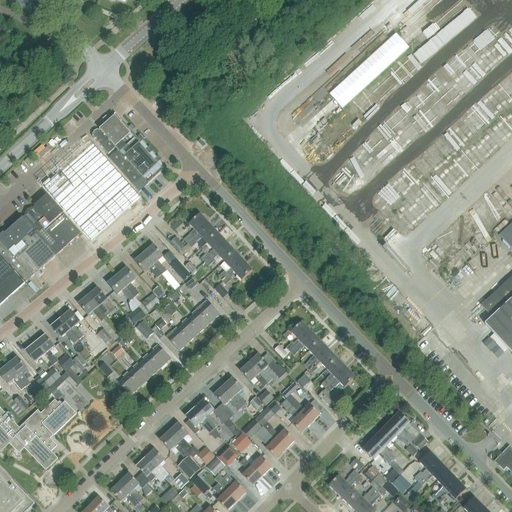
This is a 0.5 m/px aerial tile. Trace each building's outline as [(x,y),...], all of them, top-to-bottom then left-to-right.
[(368,28),(401,0),(380,0),(360,17),(363,21),(357,25),(360,28),(365,24),(368,28)] [(413,27),(434,12),(430,6),(408,21),(413,27)] [(476,7),(457,25),(465,34),(484,16),(476,7)] [(425,48),(442,32),(434,23),(417,39),(425,48)] [(401,34),(331,93),(353,118),(390,87),(386,83),(393,77),(390,73),(395,69),(392,66),(413,48),(401,34)] [(163,171),(158,165),(115,117),(100,130),(92,137),(108,155),(116,148),(118,151),(109,159),(139,193),(163,171)] [(41,187),(90,242),(140,198),(93,144),(88,148),(50,181),(49,180),(41,187)] [(44,217),(32,228),(57,256),(82,234),(48,196),(35,208),(44,217)] [(198,235),(209,225),(201,215),(190,225),(195,231),(185,240),(188,244),(194,239),(198,235)] [(56,256),(23,219),(0,239),(0,253),(26,283),(56,256)] [(218,234),(209,225),(198,235),(207,244),(218,234)] [(511,246),(511,225),(502,235),(511,246)] [(227,243),(218,234),(207,244),(216,253),(227,243)] [(170,243),(179,252),(184,247),(176,237),(170,243)] [(197,243),(194,239),(188,244),(192,248),(197,243)] [(235,252),(227,243),(216,253),(224,262),(235,252)] [(154,246),(144,254),(162,275),(166,272),(158,261),(163,257),(154,246)] [(244,261),(235,252),(224,262),(233,272),(244,261)] [(144,254),(135,262),(144,273),(149,269),(157,279),(162,275),(144,254)] [(202,259),(206,263),(211,258),(207,254),(202,259)] [(0,305),(25,283),(14,272),(14,271),(0,255),(0,305)] [(209,266),(214,262),(211,258),(206,263),(209,266)] [(190,275),(177,260),(170,267),(183,281),(190,275)] [(253,271),(244,261),(233,272),(242,281),(253,271)] [(197,270),(191,263),(186,266),(192,274),(197,270)] [(126,269),(117,277),(135,298),(139,295),(131,284),(136,280),(126,269)] [(166,272),(162,275),(165,280),(170,276),(167,271),(166,272)] [(220,278),(223,281),(228,276),(225,273),(220,278)] [(232,280),(228,276),(223,281),(227,285),(232,280)] [(130,302),(135,298),(117,277),(108,284),(117,296),(122,292),(130,302)] [(511,277),(481,306),(492,318),(485,325),(494,335),(507,349),(511,353),(511,277)] [(196,284),(192,280),(186,285),(190,290),(196,284)] [(224,298),(228,294),(220,285),(216,289),(224,298)] [(97,289),(88,297),(106,319),(111,315),(102,304),(107,301),(97,289)] [(160,301),(165,298),(157,289),(153,292),(160,301)] [(170,297),(174,301),(180,297),(176,292),(170,297)] [(147,312),(159,303),(153,296),(142,305),(147,312)] [(88,297),(79,305),(88,316),(93,312),(102,322),(106,319),(88,297)] [(202,305),(203,307),(198,312),(209,325),(219,315),(208,303),(206,301),(202,305)] [(168,313),(172,317),(176,313),(169,305),(164,309),(168,313)] [(146,317),(139,308),(128,317),(136,326),(146,317)] [(193,316),(188,321),(199,334),(209,325),(198,312),(197,310),(192,315),(193,316)] [(70,312),(61,320),(78,341),(83,337),(75,327),(80,323),(70,312)] [(133,326),(126,318),(117,326),(124,333),(133,326)] [(162,319),(155,326),(160,331),(167,325),(162,319)] [(186,319),(182,324),(183,325),(178,330),(189,342),(199,334),(188,321),(186,319)] [(78,341),(61,320),(52,327),(62,338),(66,335),(74,344),(78,341)] [(136,328),(147,340),(154,333),(143,321),(136,328)] [(296,347),(311,332),(302,323),(291,333),(298,340),(293,344),(296,347)] [(179,351),(189,342),(178,330),(176,328),(172,332),(173,334),(168,339),(179,351)] [(115,344),(103,330),(98,334),(109,348),(115,344)] [(319,341),(311,332),(296,347),(299,350),(304,346),(309,351),(319,341)] [(45,336),(35,344),(53,365),(58,361),(50,351),(54,348),(45,336)] [(102,355),(107,351),(96,337),(91,341),(102,355)] [(328,350),(319,341),(309,351),(314,357),(309,361),(313,365),(318,361),(328,350)] [(292,343),(286,348),(290,352),(296,347),(293,344),(292,343)] [(49,368),(53,365),(35,344),(27,351),(36,363),(41,358),(49,368)] [(116,359),(124,352),(119,346),(111,353),(116,359)] [(154,352),(149,357),(160,369),(170,360),(158,347),(158,348),(157,346),(152,350),(154,352)] [(280,347),(275,351),(283,359),(288,355),(287,355),(290,352),(286,349),(284,351),(280,347)] [(296,347),(290,352),(294,356),(299,350),(296,347)] [(327,370),(337,359),(328,350),(318,361),(313,365),(317,368),(321,364),(327,370)] [(74,364),(66,355),(57,362),(65,372),(74,364)] [(149,379),(160,369),(149,357),(147,355),(143,359),(144,361),(138,366),(149,379)] [(269,367),(259,356),(250,363),(269,384),(272,380),(264,371),(269,367)] [(74,360),(82,370),(87,367),(79,357),(74,360)] [(18,358),(8,366),(25,387),(30,384),(22,374),(27,369),(18,358)] [(346,368),(337,359),(327,370),(332,375),(327,379),(331,383),(335,379),(346,368)] [(307,370),(313,365),(309,361),(303,366),(307,370)] [(268,367),(280,380),(285,374),(274,362),(268,367)] [(265,387),(269,384),(250,363),(241,371),(251,382),(256,378),(265,387)] [(78,377),(83,373),(75,364),(70,369),(78,377)] [(138,366),(137,365),(133,368),(134,370),(129,375),(140,387),(149,379),(138,366)] [(311,374),(317,368),(313,365),(307,370),(311,374)] [(21,390),(25,387),(8,366),(0,372),(0,374),(8,385),(13,381),(21,390)] [(355,378),(346,368),(335,379),(331,383),(335,387),(340,392),(355,378)] [(109,369),(104,374),(108,378),(113,373),(109,369)] [(49,387),(59,377),(53,370),(43,380),(49,387)] [(130,396),(140,387),(129,375),(127,373),(123,377),(124,379),(119,384),(130,396)] [(64,374),(41,397),(45,401),(68,378),(64,374)] [(307,374),(299,381),(304,388),(313,380),(307,374)] [(241,408),(246,404),(237,394),(242,390),(232,379),(223,387),(241,408)] [(325,388),(331,383),(327,379),(322,385),(325,388)] [(36,398),(43,392),(48,388),(42,381),(30,391),(36,398)] [(299,387),(295,383),(289,388),(294,393),(299,387)] [(325,388),(329,392),(335,387),(331,383),(325,388)] [(215,395),(223,404),(224,406),(225,405),(229,401),(238,411),(241,408),(223,387),(215,395)] [(335,399),(326,389),(319,396),(329,406),(335,399)] [(266,407),(274,399),(266,391),(258,399),(266,407)] [(29,408),(19,397),(14,402),(24,413),(29,408)] [(257,411),(263,405),(256,397),(250,403),(257,411)] [(301,407),(297,403),(290,397),(286,401),(292,407),(293,407),(311,425),(320,416),(310,406),(305,411),(301,407)] [(210,415),(214,411),(204,400),(196,408),(214,428),(218,424),(210,415)] [(0,452),(0,453),(9,444),(18,454),(24,448),(46,470),(57,459),(51,452),(57,447),(51,440),(76,415),(65,403),(61,407),(55,401),(41,415),(38,411),(23,425),(24,426),(20,430),(1,410),(0,408),(0,452)] [(293,407),(292,407),(286,401),(282,405),(293,417),(294,416),(297,419),(292,424),(302,434),(311,425),(293,407)] [(234,415),(225,405),(224,406),(223,404),(218,408),(229,420),(234,415)] [(190,420),(186,423),(196,434),(200,431),(197,427),(202,423),(210,432),(213,429),(214,428),(196,408),(186,416),(190,420)] [(229,420),(218,408),(213,413),(224,425),(229,420)] [(263,427),(267,424),(274,416),(268,410),(257,421),(263,427)] [(398,414),(389,423),(410,444),(411,443),(419,451),(427,443),(421,437),(416,443),(408,435),(408,434),(404,430),(408,425),(409,425),(398,414)] [(229,420),(224,425),(236,438),(241,433),(229,420)] [(250,440),(262,428),(254,421),(243,433),(250,440)] [(400,442),(406,448),(410,444),(389,423),(380,432),(391,443),(396,438),(400,442)] [(169,432),(187,452),(193,458),(199,452),(194,447),(192,449),(183,439),(188,435),(178,424),(169,432)] [(268,433),(263,428),(262,429),(267,434),(267,433),(285,451),(295,442),(284,431),(279,437),(272,429),(268,433)] [(209,433),(215,440),(220,436),(213,429),(210,432),(209,433)] [(267,433),(267,434),(262,429),(256,435),(265,444),(268,441),(271,444),(266,449),(277,459),(285,451),(267,433)] [(175,446),(187,459),(178,467),(190,480),(201,470),(191,460),(193,458),(187,452),(169,432),(160,440),(170,451),(175,446)] [(371,441),(386,456),(392,461),(395,458),(386,448),(391,443),(380,432),(371,441)] [(251,443),(242,434),(232,445),(241,454),(251,443)] [(392,461),(386,456),(371,441),(363,450),(373,461),(378,456),(388,465),(392,461)] [(413,457),(418,452),(411,444),(405,450),(413,457)] [(206,465),(213,459),(205,450),(198,457),(206,465)] [(165,479),(169,475),(159,465),(164,461),(154,451),(145,459),(164,478),(165,479)] [(222,454),(217,458),(224,464),(227,468),(232,464),(228,460),(222,454)] [(428,473),(429,473),(440,463),(430,454),(419,464),(426,470),(421,475),(420,473),(414,479),(418,483),(424,477),(428,473)] [(511,471),(511,456),(510,454),(499,465),(503,470),(506,467),(511,471)] [(244,460),(252,467),(262,477),(270,468),(260,458),(255,464),(248,456),(244,460)] [(146,485),(150,481),(151,482),(156,478),(161,483),(165,479),(164,478),(145,459),(137,467),(142,473),(138,477),(146,485)] [(207,468),(214,476),(224,466),(217,459),(207,468)] [(351,464),(359,472),(364,467),(356,459),(351,464)] [(252,486),(262,477),(252,467),(244,460),(240,464),(244,468),(247,471),(243,476),(252,486)] [(432,477),(438,482),(448,472),(440,463),(429,473),(428,473),(424,477),(418,483),(422,487),(432,477)] [(0,511),(27,511),(35,504),(4,473),(4,472),(0,467),(0,511)] [(389,484),(395,478),(387,470),(381,476),(387,482),(389,484)] [(371,481),(375,477),(369,471),(365,475),(371,481)] [(349,486),(353,481),(358,476),(354,472),(349,478),(350,478),(345,483),(339,477),(329,487),(338,496),(349,486)] [(436,501),(442,495),(446,491),(447,492),(458,481),(448,472),(438,482),(442,487),(432,497),(436,501)] [(129,475),(120,483),(139,503),(143,498),(134,489),(138,486),(142,489),(146,485),(138,477),(134,481),(129,475)] [(187,483),(181,475),(173,482),(179,490),(187,483)] [(380,475),(373,482),(381,489),(382,487),(387,482),(381,476),(380,475)] [(219,476),(214,480),(218,484),(236,503),(245,493),(236,483),(235,484),(227,476),(223,480),(219,476)] [(338,496),(348,505),(358,495),(353,490),(358,485),(357,484),(361,479),(358,476),(353,481),(349,486),(338,496)] [(400,477),(393,484),(403,494),(410,487),(400,477)] [(203,494),(209,489),(200,479),(194,484),(203,494)] [(465,489),(458,481),(447,492),(455,500),(465,489)] [(387,482),(382,487),(386,491),(392,485),(390,483),(389,484),(387,482)] [(120,483),(112,492),(121,502),(126,497),(135,506),(139,503),(120,483)] [(218,484),(214,488),(222,497),(218,501),(227,511),(236,503),(218,484)] [(197,498),(200,494),(194,487),(190,491),(197,498)] [(174,489),(164,500),(169,504),(179,493),(174,489)] [(373,490),(368,495),(363,500),(358,495),(348,505),(355,511),(358,511),(376,494),(373,490)] [(183,491),(179,495),(183,499),(187,495),(183,491)] [(380,497),(376,494),(358,511),(375,511),(369,506),(373,501),(375,503),(380,497)] [(445,499),(442,495),(436,501),(440,505),(445,499)] [(411,506),(401,496),(393,505),(398,509),(402,505),(407,510),(411,506)] [(98,499),(89,508),(93,511),(105,511),(108,509),(98,499)] [(465,511),(479,511),(483,508),(474,499),(463,510),(465,511)] [(172,511),(181,511),(172,503),(168,507),(172,511)]
